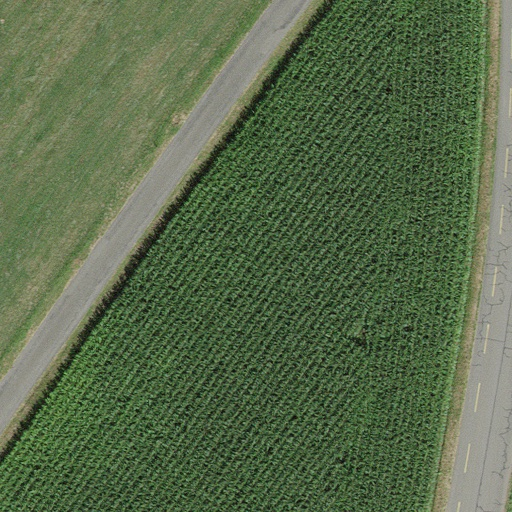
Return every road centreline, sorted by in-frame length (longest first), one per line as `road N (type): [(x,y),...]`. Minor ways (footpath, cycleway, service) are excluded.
road 1 (track): [(304,0),(0,400)]
road 2 (residential): [(466,511),(511,305)]
